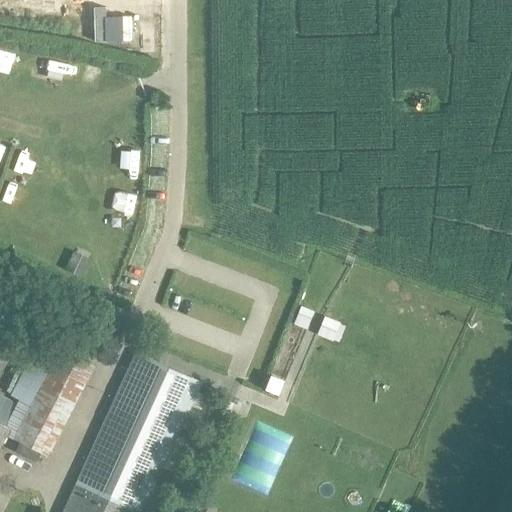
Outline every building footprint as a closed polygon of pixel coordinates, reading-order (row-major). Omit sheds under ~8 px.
[(31,75),(55,77),(57,54),(34,51),(31,75)] [(129,131),(148,130),(147,107),(127,108),(129,131)] [(126,259),(130,245),(112,239),(107,253),(126,259)] [(88,264),(72,257),(66,271),(82,278),(88,264)] [(101,334),(113,306),(91,296),(78,324),(101,334)] [(340,323),(324,318),(318,335),(333,341),(340,323)] [(0,391),(0,424),(11,430),(7,437),(45,456),(92,367),(64,352),(52,374),(31,362),(11,398),(0,391)] [(135,353),(62,511),(145,511),(203,384),(135,353)] [(242,403),(235,400),(223,395),(218,406),(230,412),(231,408),(238,411),(242,403)] [(0,449),(7,437),(11,430),(0,424),(0,449)]
